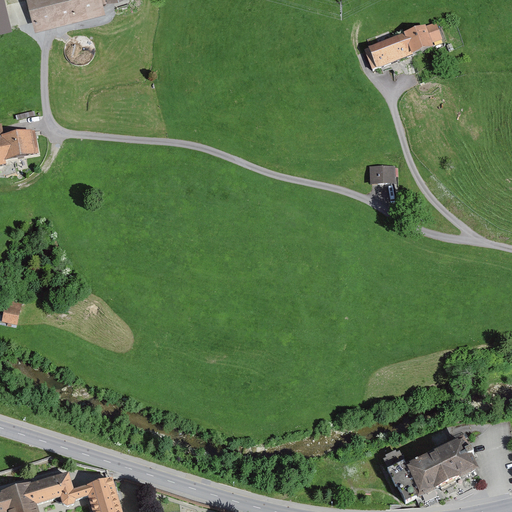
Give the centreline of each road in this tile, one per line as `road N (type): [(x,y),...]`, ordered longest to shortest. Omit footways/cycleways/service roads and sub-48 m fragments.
road 1 (track): [(511,253),(424,235),(358,197),(195,147),(61,134),(47,121),(46,44)]
road 2 (secondary): [(0,428),(273,511)]
road 3 (track): [(393,96),(423,188),(483,247)]
